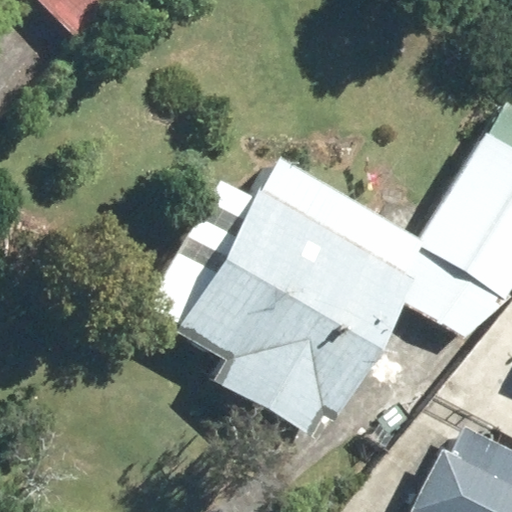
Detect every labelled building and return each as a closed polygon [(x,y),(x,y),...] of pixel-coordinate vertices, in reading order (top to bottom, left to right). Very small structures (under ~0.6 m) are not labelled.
[(26,0),(27,0),(69,46),(118,0),(26,0)] [(511,272),(511,164),(470,139),(408,245),(498,297),(511,272)] [(290,450),(384,280),(228,194),(149,338),(199,366),(184,392),(290,450)] [(395,511),(511,511),(511,498),(422,457),(395,511)] [(122,511),(131,498),(65,458),(47,487),(87,511),(122,511)]
